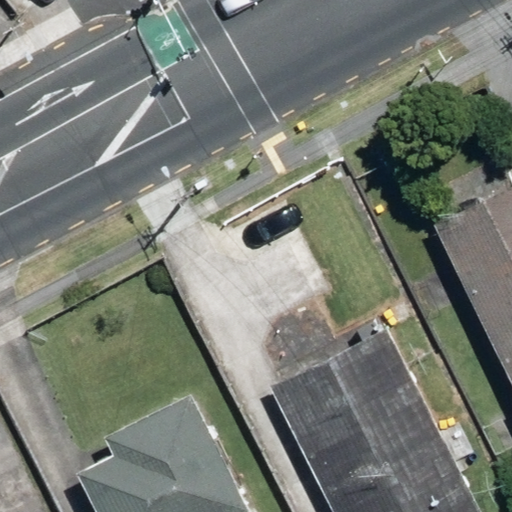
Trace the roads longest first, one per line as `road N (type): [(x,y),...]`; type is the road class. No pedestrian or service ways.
road 1 (secondary): [(447,5),(302,83),(188,92)]
road 2 (secondary): [(0,192),(188,92)]
